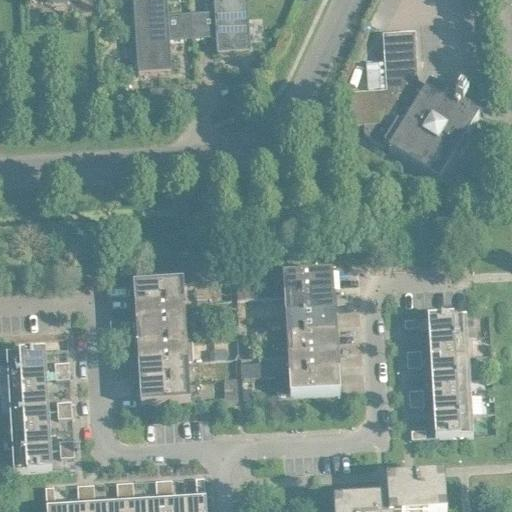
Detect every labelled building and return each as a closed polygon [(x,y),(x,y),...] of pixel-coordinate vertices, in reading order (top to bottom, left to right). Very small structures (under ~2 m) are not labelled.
[(170,0),(139,0),(144,72),(143,73),(143,74),(175,72),(175,70),(175,71),(173,41),(198,40),(196,15),(171,17),(170,0)] [(219,0),(220,14),(196,15),(198,40),(222,38),(223,53),(222,53),(222,54),(254,52),(254,51),(250,0),(219,0)] [(390,92),(353,94),(355,126),(443,181),(459,156),(464,159),(474,142),(469,139),(484,114),(468,105),(472,97),(464,92),(460,99),(434,83),(430,89),(420,83),(422,80),(419,33),(387,35),(389,63),(390,89),(390,92)] [(389,63),(370,65),(371,90),(390,89),(389,63)] [(154,90),(156,112),(167,111),(166,89),(154,90)] [(292,276),(293,297),(337,294),(336,275),(337,275),(337,274),(292,276)] [(265,278),(240,279),(241,300),(266,299),(265,278)] [(138,287),(140,306),(184,304),(183,283),(137,286),(138,287)] [(211,289),(201,290),(201,300),(211,300),(211,289)] [(293,297),(294,317),(339,314),(337,294),(293,297)] [(140,306),(141,326),(185,323),(184,304),(140,306)] [(294,317),(296,337),(340,334),(339,314),(294,317)] [(433,339),(433,340),(472,338),(472,337),(470,337),(469,318),(471,318),(470,317),(432,319),(432,321),(434,321),(435,339),(433,339)] [(409,321),(409,324),(409,329),(423,329),(423,320),(409,321)] [(141,326),(142,346),(187,343),(185,323),(141,326)] [(296,337),(297,356),(341,354),(340,334),(296,337)] [(434,359),(434,360),(473,357),(471,357),(470,339),(472,338),(433,340),(433,341),(435,341),(436,359),(434,359)] [(142,346),(143,366),(188,363),(187,343),(142,346)] [(230,350),(214,351),(215,361),(230,360),(230,350)] [(12,375),(50,373),(50,372),(49,372),(47,354),(49,354),(49,352),(11,355),(11,356),(13,356),(14,375),(12,375)] [(411,353),(411,361),(425,360),(425,352),(411,353)] [(297,356),(298,376),(342,373),(341,354),(297,356)] [(436,379),(474,377),(474,376),(472,376),(471,358),(473,358),(473,357),(434,360),(436,360),(437,378),(436,379)] [(425,360),(411,361),(412,369),(426,368),(425,360)] [(59,364),(60,372),(74,372),(73,363),(59,364)] [(143,366),(145,385),(189,383),(188,363),(143,366)] [(265,364),(245,365),(246,379),(266,377),(265,364)] [(74,372),(60,372),(60,381),(74,380),(74,372)] [(13,394),(13,395),(52,393),(52,392),(50,392),(49,374),(51,374),(50,373),(12,375),(12,376),(14,376),(15,394),(13,394)] [(342,373),(298,376),(299,397),(344,394),(344,393),(343,393),(342,373)] [(437,398),(437,399),(475,396),(473,396),(472,378),(474,378),(474,377),(436,379),(436,380),(438,380),(439,398),(437,398)] [(241,379),(228,380),(229,401),(243,400),(241,379)] [(189,383),(145,385),(146,405),(145,405),(145,406),(190,403),(189,383)] [(256,389),(247,389),(248,400),(256,400),(256,389)] [(413,392),(414,400),(428,399),(427,391),(413,392)] [(14,414),(53,412),(53,411),(51,412),(50,393),(52,393),(13,395),(13,396),(15,395),(16,414),(14,414)] [(438,418),(477,416),(476,415),(475,416),(473,397),(475,397),(475,396),(437,399),(439,399),(440,418),(438,418)] [(428,399),(414,400),(414,408),(428,408),(428,399)] [(62,403),(62,411),(76,411),(76,402),(62,403)] [(76,411),(62,411),(63,420),(77,419),(76,411)] [(16,433),(16,434),(54,432),(54,431),(52,431),(51,413),(53,413),(53,412),(14,414),(14,415),(16,415),(18,433),(16,433)] [(477,416),(438,418),(438,419),(440,419),(441,438),(439,438),(439,439),(478,437),(478,435),(476,436),(475,417),(477,417),(477,416)] [(415,432),(416,440),(430,440),(430,431),(415,432)] [(17,453),(17,454),(55,451),(53,451),(52,432),(54,432),(16,434),(16,435),(18,435),(19,453),(17,453)] [(64,442),(65,451),(79,450),(78,442),(64,442)] [(79,450),(65,451),(65,459),(79,458),(79,450)] [(55,451),(17,454),(19,454),(20,473),(18,473),(18,474),(57,472),(57,471),(55,471),(54,452),(55,452),(55,451)] [(209,493),(208,479),(200,480),(201,494),(209,493)] [(444,511),(443,480),(442,479),(390,482),(392,499),(344,502),(344,511),(444,511)] [(177,481),(168,482),(169,496),(177,495),(177,481)] [(169,496),(168,482),(160,482),(161,496),(169,496)] [(130,498),(129,484),(121,485),(122,499),(130,498)] [(137,484),(129,484),(130,498),(138,498),(137,484)] [(91,501),(90,486),(82,487),(83,501),(91,501)] [(98,486),(90,486),(91,501),(99,500),(98,486)] [(50,489),(51,503),(59,503),(58,488),(50,489)] [(190,504),(189,504),(189,511),(210,511),(210,503),(209,503),(209,505),(190,506),(190,504)]
